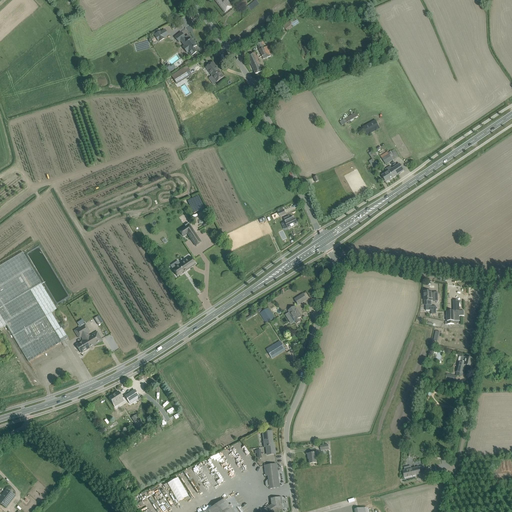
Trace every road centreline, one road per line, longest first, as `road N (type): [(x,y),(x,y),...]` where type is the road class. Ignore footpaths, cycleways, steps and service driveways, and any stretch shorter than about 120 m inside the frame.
road 1 (secondary): [(24,411),(118,374),(324,242)]
road 2 (tertiary): [(324,242),(228,39),(196,0)]
road 3 (tertiary): [(295,511),(287,424),(337,264)]
road 4 (secondary): [(324,242),(511,114)]
road 5 (unclassified): [(420,477),(458,462),(495,283)]
road 6 (unclassified): [(495,283),(337,264)]
